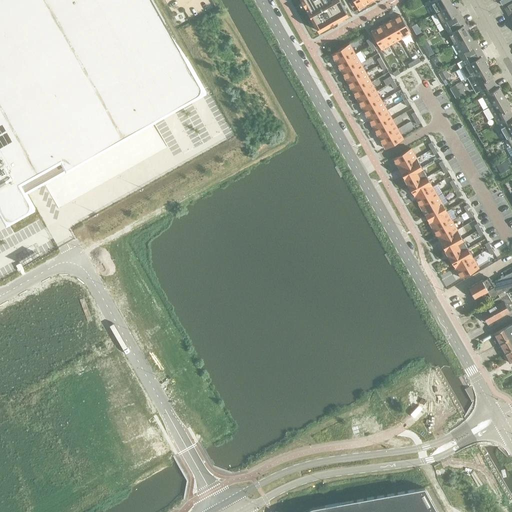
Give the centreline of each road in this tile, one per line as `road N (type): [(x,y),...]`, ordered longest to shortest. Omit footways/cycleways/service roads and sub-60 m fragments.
road 1 (tertiary): [(456,364),(413,265),(261,0)]
road 2 (unclassified): [(197,465),(86,270),(54,264),(0,294)]
road 3 (tertiary): [(450,434),(411,450),(288,470),(218,506)]
road 4 (tertiary): [(240,511),(309,478),(457,448)]
